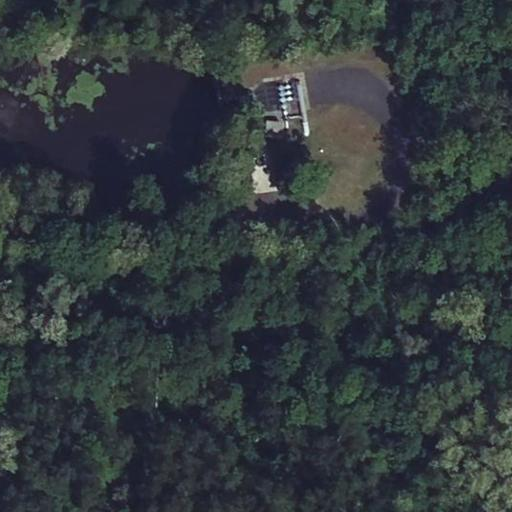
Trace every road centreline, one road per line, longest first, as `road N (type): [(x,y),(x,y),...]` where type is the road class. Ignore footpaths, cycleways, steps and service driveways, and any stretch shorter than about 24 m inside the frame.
road 1 (track): [(235,235),(383,220),(403,179),(392,112),(370,89),(317,92)]
road 2 (track): [(235,235),(0,236)]
